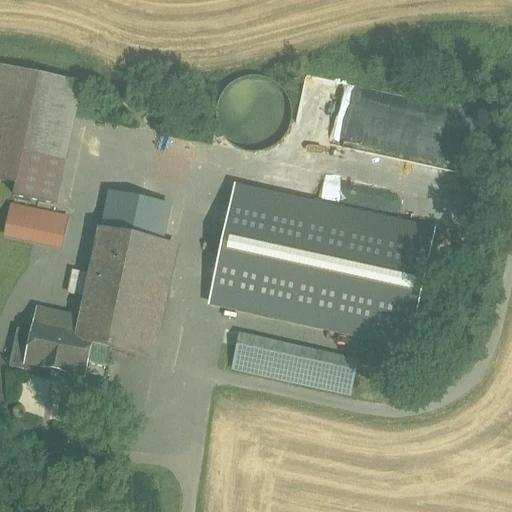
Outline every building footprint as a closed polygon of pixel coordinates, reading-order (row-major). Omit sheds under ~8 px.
[(85,97),(0,77),(0,187),(21,192),(17,207),(57,216),(85,97)] [(263,80),(257,79),(252,79),(246,80),(241,81),(237,83),(233,85),(229,87),(225,91),(222,95),(220,98),(218,101),(217,105),(216,108),(215,112),(215,118),(215,122),(216,125),(216,127),(217,130),(219,134),(221,138),(225,143),(229,147),(232,149),(235,151),(239,153),(242,154),(248,155),(255,155),(261,154),(265,153),(270,151),(273,149),(277,147),(281,143),(284,140),(286,136),(288,132),(289,129),(290,125),(291,123),(291,117),(291,111),(290,107),(289,104),(288,101),(285,96),(281,91),(278,88),(276,87),(272,84),(267,82),(263,80)] [(188,169),(193,148),(157,140),(149,177),(185,185),(188,169)] [(374,161),(370,211),(397,213),(401,163),(374,161)] [(435,233),(237,193),(213,309),(412,349),(435,233)] [(170,208),(111,196),(103,231),(162,243),(170,208)] [(57,216),(17,207),(10,238),(61,250),(69,219),(57,216)] [(162,243),(103,231),(84,324),(82,333),(92,346),(111,350),(139,356),(163,244),(162,243)] [(84,324),(67,320),(64,330),(37,324),(35,334),(18,330),(10,367),(28,371),(30,365),(46,369),(67,374),(67,373),(85,377),(88,365),(107,369),(111,350),(92,346),(82,333),(84,324)] [(358,361),(241,336),(235,369),(351,395),(358,361)]
